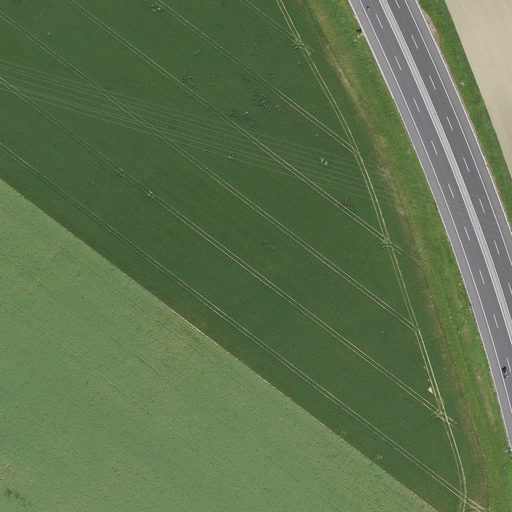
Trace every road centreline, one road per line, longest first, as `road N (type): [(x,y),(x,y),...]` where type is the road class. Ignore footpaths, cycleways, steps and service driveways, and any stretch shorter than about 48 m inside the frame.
road 1 (motorway): [(369,0),(453,197),(511,377)]
road 2 (motorway): [(511,294),(395,0)]
